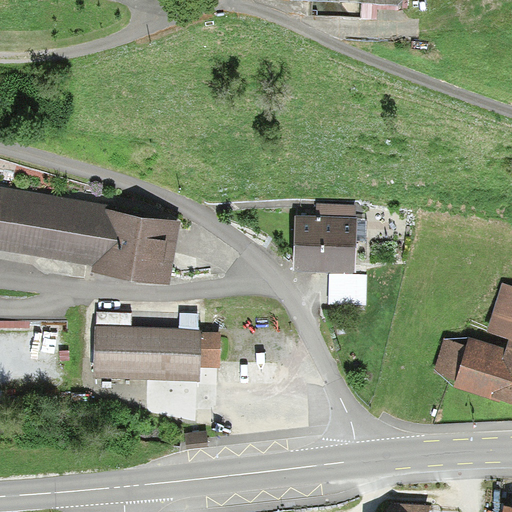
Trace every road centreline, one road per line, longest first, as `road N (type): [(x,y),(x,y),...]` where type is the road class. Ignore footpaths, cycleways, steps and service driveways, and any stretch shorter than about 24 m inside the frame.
road 1 (unclassified): [(0,147),(203,216),(247,247),(308,324),(354,425),(360,461)]
road 2 (track): [(0,280),(157,298),(248,284),(271,270)]
road 3 (secondary): [(360,461),(122,487)]
road 4 (track): [(0,57),(94,50),(158,22),(169,4)]
road 5 (secondary): [(511,449),(360,461)]
road 6 (secondary): [(122,487),(0,499)]
